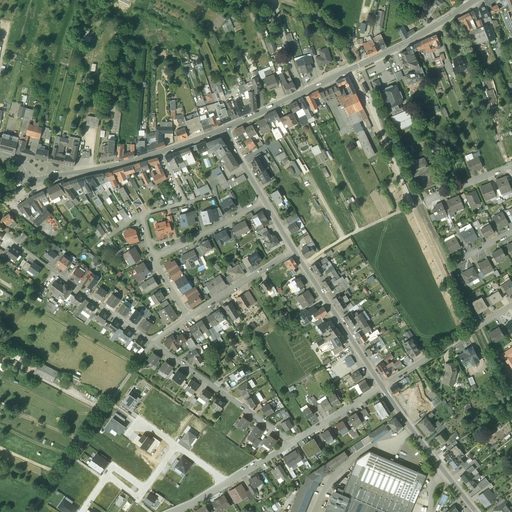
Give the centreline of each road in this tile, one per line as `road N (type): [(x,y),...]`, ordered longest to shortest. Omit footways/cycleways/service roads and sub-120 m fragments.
road 1 (tertiary): [(475,0),(400,45),(222,129)]
road 2 (track): [(32,511),(151,343)]
road 3 (residential): [(5,234),(151,343)]
road 4 (residential): [(151,343),(291,443)]
road 5 (tertiary): [(382,386),(293,250)]
road 6 (track): [(135,365),(0,280)]
road 7 (residential): [(382,386),(511,305)]
road 8 (track): [(410,206),(468,332)]
road 9 (residential): [(314,511),(354,456),(412,430)]
road 10 (tertiary): [(160,152),(33,181)]
road 11 (residential): [(152,255),(264,200)]
road 12 (residential): [(188,317),(293,250)]
road 13 (track): [(410,206),(302,264)]
